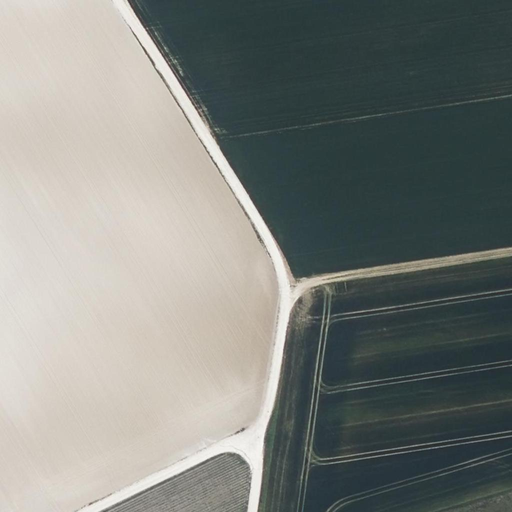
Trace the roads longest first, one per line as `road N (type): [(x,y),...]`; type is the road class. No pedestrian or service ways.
road 1 (track): [(119,0),(280,271),(280,340),(256,447)]
road 2 (track): [(511,251),(335,279),(284,299)]
road 3 (track): [(92,511),(233,443),(256,447)]
